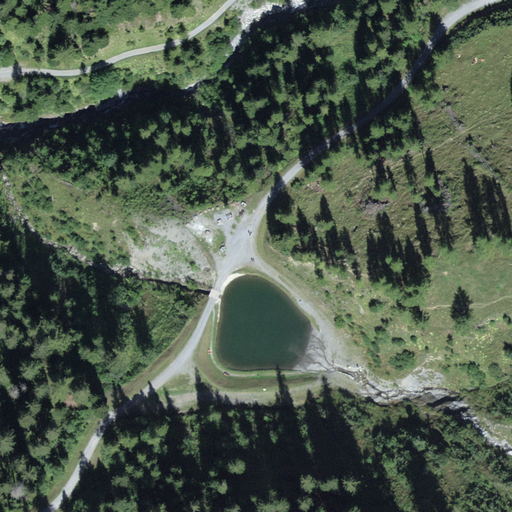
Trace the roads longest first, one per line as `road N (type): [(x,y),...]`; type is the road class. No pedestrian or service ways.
road 1 (track): [(45,511),(108,419),(185,356),(263,205)]
road 2 (track): [(263,205),(323,144),(386,102),(465,8),(485,0)]
road 3 (track): [(233,0),(168,45),(70,73),(0,74)]
